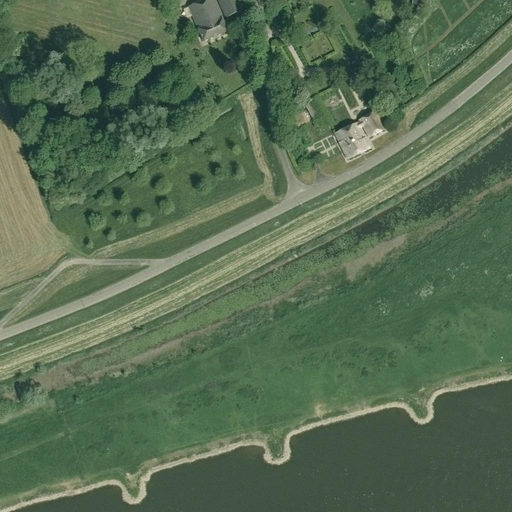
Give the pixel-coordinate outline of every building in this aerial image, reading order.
[(228,32),(213,0),(206,0),(189,8),(204,42),(228,32)] [(239,0),(217,0),(225,19),(244,10),(239,0)] [(318,96),(304,104),(321,132),(335,124),(318,96)] [(376,112),(359,121),(368,139),(384,130),(376,112)] [(302,129),(313,125),(310,118),(299,122),(302,129)] [(347,160),(370,149),(357,124),(335,135),(347,160)]
